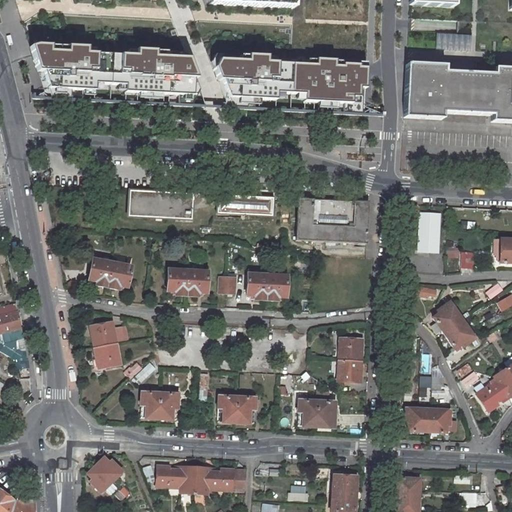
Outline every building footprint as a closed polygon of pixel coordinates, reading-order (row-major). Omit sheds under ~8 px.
[(207,0),(209,4),(294,9),(294,0),(207,0)] [(467,37),(436,35),(435,49),(466,51),(467,37)] [(34,46),(29,47),(36,72),(42,72),(51,100),(70,101),(70,90),(94,92),(95,84),(125,86),(125,93),(179,95),(178,107),(191,107),(199,90),(187,60),(154,58),(154,52),(135,51),(134,57),(85,54),(86,48),(34,46)] [(222,81),(232,109),(246,110),(247,99),(274,100),(275,94),(304,95),(303,102),(343,104),(342,115),(361,116),(363,78),(365,79),(366,63),(314,61),(314,66),(264,63),(265,58),(246,57),(246,63),(217,62),(213,69),(218,80),(222,81)] [(511,76),(445,73),(445,67),(407,65),(404,118),(448,120),(448,115),(492,117),(492,122),(511,123),(511,76)] [(129,217),(191,220),(192,193),(129,190),(129,217)] [(217,195),(217,213),(272,216),(273,197),(217,195)] [(320,200),(298,199),(296,241),(366,244),(368,202),(346,201),(345,210),(319,209),(320,200)] [(346,201),(320,200),(319,209),(345,210),(346,201)] [(439,217),(420,216),(418,253),(436,254),(439,217)] [(496,260),(499,260),(499,264),(511,264),(511,241),(497,241),(496,260)] [(93,260),(89,280),(98,282),(97,286),(107,288),(111,263),(93,260)] [(131,267),(111,263),(107,288),(118,290),(119,286),(127,287),(131,267)] [(188,271),(168,270),(167,291),(176,292),(176,296),(187,296),(188,271)] [(207,273),(188,271),(187,296),(198,297),(197,293),(206,293),(207,273)] [(247,275),(246,296),(255,296),(255,301),(265,301),(267,276),(247,275)] [(276,298),(285,298),(286,277),(267,276),(265,301),(276,301),(276,298)] [(218,294),(227,294),(227,278),(219,277),(218,294)] [(227,278),(227,294),(235,295),(235,278),(227,278)] [(412,285),(410,294),(424,297),(425,295),(426,289),(412,285)] [(435,291),(426,289),(425,295),(434,298),(435,291)] [(503,312),(511,306),(511,298),(511,297),(499,305),(503,312)] [(478,346),(462,322),(446,298),(443,301),(447,306),(437,312),(439,314),(433,318),(454,350),(460,346),(462,349),(472,343),(475,347),(478,346)] [(0,333),(21,328),(17,312),(15,304),(0,307),(0,333)] [(95,348),(116,344),(129,341),(126,328),(113,330),(112,323),(97,326),(99,335),(92,336),(95,348)] [(97,326),(90,327),(92,336),(99,335),(97,326)] [(23,338),(21,328),(0,333),(3,343),(23,338)] [(354,350),(354,340),(339,339),(338,360),(360,361),(360,350),(354,350)] [(97,359),(104,357),(106,367),(121,364),(116,344),(95,348),(97,359)] [(0,351),(0,353),(10,359),(13,352),(2,346),(0,351)] [(104,357),(97,359),(99,368),(106,367),(104,357)] [(511,396),(511,358),(511,357),(502,364),(506,369),(493,378),(496,382),(476,395),(487,413),(497,406),(495,404),(500,401),(501,403),(511,396)] [(360,361),(338,360),(337,382),(352,382),(353,373),(359,373),(360,361)] [(433,378),(432,386),(443,386),(443,378),(433,378)] [(0,394),(6,398),(11,390),(0,383),(0,394)] [(142,387),(140,418),(157,419),(158,394),(149,393),(149,388),(142,387)] [(177,395),(158,394),(157,419),(176,420),(177,395)] [(219,397),(217,422),(235,423),(236,398),(219,397)] [(235,423),(254,424),(255,399),(236,398),(235,423)] [(298,401),(297,426),(314,427),(315,402),(298,401)] [(314,427),(333,428),(334,403),(315,402),(314,427)] [(456,411),(399,408),(398,412),(405,412),(405,424),(407,424),(407,431),(446,433),(446,431),(455,431),(455,423),(449,422),(450,415),(456,415),(456,411)] [(121,472),(111,461),(109,464),(103,458),(95,467),(111,482),(121,472)] [(90,482),(101,492),(105,488),(111,495),(116,490),(111,482),(95,467),(88,474),(92,479),(90,482)] [(215,470),(174,468),(174,471),(168,471),(168,467),(157,467),(156,489),(180,490),(180,494),(207,496),(207,491),(232,492),(245,493),(246,472),(246,471),(220,470),(220,474),(215,473),(215,470)] [(353,511),(356,478),(332,476),(330,511),(353,511)] [(400,479),(396,479),(394,511),(417,511),(419,480),(405,479),(405,476),(400,476),(400,479)] [(0,511),(10,511),(14,502),(4,495),(0,500),(0,511)] [(10,511),(32,511),(33,502),(14,502),(10,511)]
